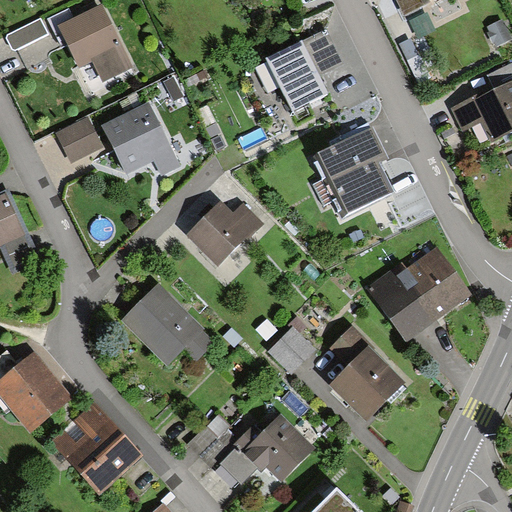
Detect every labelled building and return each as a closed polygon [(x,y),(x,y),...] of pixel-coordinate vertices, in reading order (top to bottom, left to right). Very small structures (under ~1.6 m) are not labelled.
[(394,0),(400,10),(420,0),(394,0)] [(97,6),(57,25),(77,67),(90,61),(100,82),(127,69),(97,6)] [(49,35),(41,19),(5,37),(13,53),(49,35)] [(508,39),(499,20),(483,28),(492,47),(508,39)] [(297,43),(313,77),(340,64),(324,30),(297,43)] [(416,53),(409,38),(396,44),(404,59),(416,53)] [(322,96),(313,77),(297,43),(261,60),(264,65),(252,70),(265,95),(275,90),(286,113),(322,96)] [(511,77),(507,66),(483,76),(488,87),(511,77)] [(511,125),(511,81),(450,111),(460,131),(479,121),(487,138),(511,125)] [(149,104),(103,127),(125,173),(155,159),(162,173),(179,165),(149,104)] [(98,149),(83,118),(54,132),(68,163),(98,149)] [(383,158),(369,128),(310,156),(339,216),(389,192),(374,162),(383,158)] [(38,262),(7,191),(0,194),(0,251),(10,274),(38,262)] [(229,216),(216,203),(183,235),(212,265),(257,222),(241,205),(229,216)] [(471,294),(436,246),(372,293),(407,340),(471,294)] [(218,342),(158,283),(120,321),(167,367),(185,349),(198,362),(218,342)] [(375,347),(352,324),(329,348),(347,365),(328,385),(365,421),(404,381),(372,350),(375,347)] [(315,349),(293,328),(270,352),(292,373),(315,349)] [(71,399),(35,353),(19,365),(9,353),(0,359),(0,407),(3,412),(12,405),(32,430),(71,399)] [(92,406),(53,443),(101,493),(140,456),(92,406)] [(230,424),(220,414),(189,443),(208,464),(236,438),(226,428),(230,424)] [(220,464),(241,485),(257,469),(262,474),(268,467),(282,481),(315,448),(281,415),(263,433),(254,424),(234,444),(237,447),(220,464)] [(332,494),(314,511),(360,511),(337,489),(332,494)] [(408,511),(410,505),(399,502),(396,511),(408,511)]
